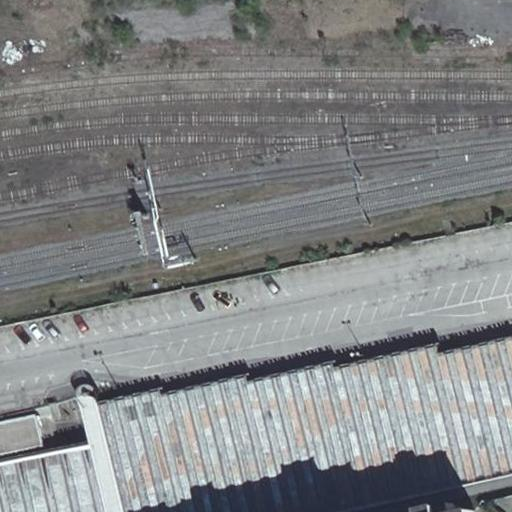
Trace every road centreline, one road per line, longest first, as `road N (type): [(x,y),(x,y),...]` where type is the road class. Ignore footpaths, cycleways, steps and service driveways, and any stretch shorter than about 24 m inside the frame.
road 1 (trunk): [(511,389),(0,498)]
road 2 (trunk): [(142,511),(511,434)]
